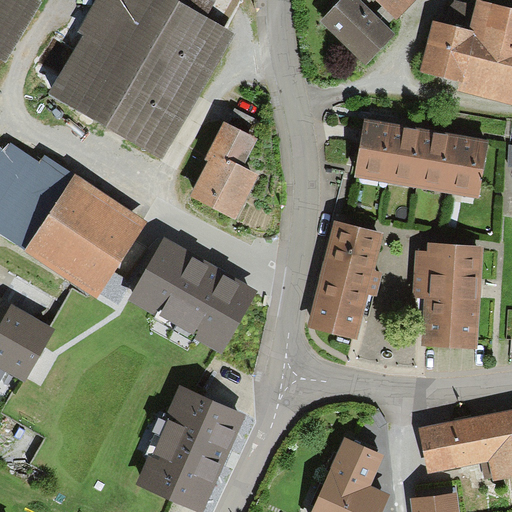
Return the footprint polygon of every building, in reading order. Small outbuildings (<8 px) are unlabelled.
[(34,0),(0,0),(0,52),(2,53),(34,0)] [(82,31),(48,89),(158,152),(232,24),(207,10),(212,0),(93,0),(77,28),(82,31)] [(349,0),(321,29),(363,69),(391,41),(349,0)] [(370,0),(394,23),(417,0),(370,0)] [(511,18),(476,10),(449,4),(443,32),(433,30),(422,78),(460,87),(458,94),(511,106),(511,18)] [(231,117),(226,114),(206,153),(211,155),(192,191),(235,213),(259,168),(245,161),(259,134),(253,131),(260,119),(236,107),(231,117)] [(486,150),(363,129),(353,183),(477,205),(486,150)] [(0,145),(0,227),(95,285),(131,226),(0,145)] [(378,238),(337,228),(311,333),(352,343),(378,238)] [(231,353),(258,288),(158,246),(131,311),(231,353)] [(478,253),(428,251),(428,258),(416,257),(414,307),(423,308),(422,353),(474,355),(478,253)] [(48,328),(11,308),(0,327),(0,370),(19,381),(48,328)] [(145,482),(199,506),(238,415),(184,392),(145,482)] [(460,426),(420,434),(430,482),(470,474),(473,489),(478,511),(511,505),(511,415),(468,425),(460,426)] [(374,456),(341,442),(311,511),(373,511),(380,496),(360,488),(374,456)] [(460,511),(458,487),(410,494),(412,511),(460,511)]
